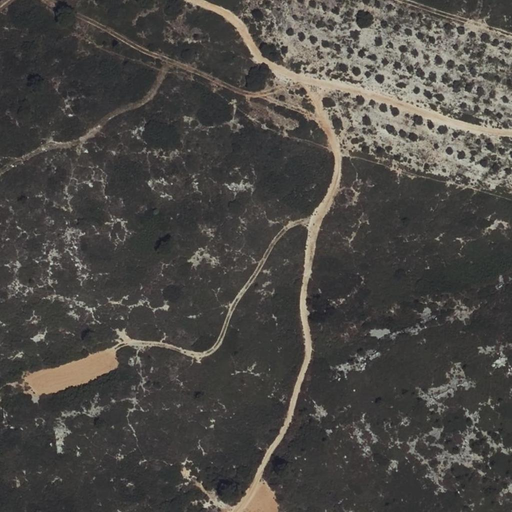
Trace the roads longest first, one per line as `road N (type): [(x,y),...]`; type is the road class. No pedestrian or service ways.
road 1 (track): [(313,75),(335,155),(307,231),(305,358),(284,421),(231,511)]
road 2 (track): [(212,0),(236,14),(271,62),(375,87),(482,126),(511,126)]
road 3 (track): [(312,220),(281,232),(207,354),(162,342),(114,349)]
